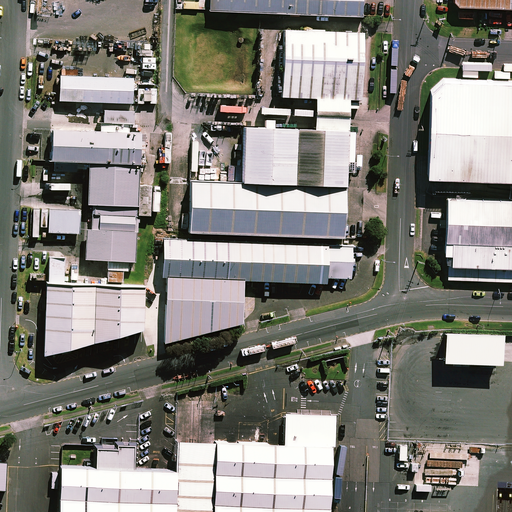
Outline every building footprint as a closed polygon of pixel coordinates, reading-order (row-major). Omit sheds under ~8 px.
[(362,0),(211,0),(211,6),(363,10),(362,0)] [(511,10),(511,0),(451,0),(452,2),(458,8),(511,10)] [(361,28),(282,25),(280,90),(317,91),(349,92),(359,92),(361,28)] [(132,70),(63,68),(62,95),(131,97),(132,70)] [(429,89),(426,171),(511,175),(511,80),(442,77),(429,89)] [(316,124),(344,125),(348,125),(349,92),(317,91),(316,124)] [(133,111),(103,110),(102,122),(132,123),(133,111)] [(239,178),(342,182),(344,125),(316,124),(241,122),(239,178)] [(141,131),(53,128),(52,157),(140,160),(141,131)] [(137,163),(86,161),(85,202),(90,202),(135,204),(137,163)] [(239,178),(191,177),(189,230),(340,235),(342,182),(239,178)] [(511,195),(444,193),(442,270),(511,272),(511,195)] [(135,204),(90,202),(89,227),(134,229),(136,229),(137,221),(138,221),(138,215),(134,214),(135,204)] [(78,209),(44,208),(44,230),(78,231),(78,209)] [(89,227),(84,227),(82,257),(133,259),(134,229),(89,227)] [(349,247),(162,238),(160,277),(242,281),(324,285),(325,280),(349,279),(349,247)] [(242,281),(160,277),(164,345),(240,325),(242,281)] [(144,285),(46,281),(42,354),(61,349),(142,328),(144,285)] [(496,362),(497,332),(440,330),(438,360),(496,362)] [(210,511),(212,439),(200,439),(192,438),(175,438),(174,466),(172,511),(210,511)] [(326,511),(329,443),(212,439),(210,511),(326,511)] [(172,511),(174,466),(62,462),(60,511),(172,511)]
